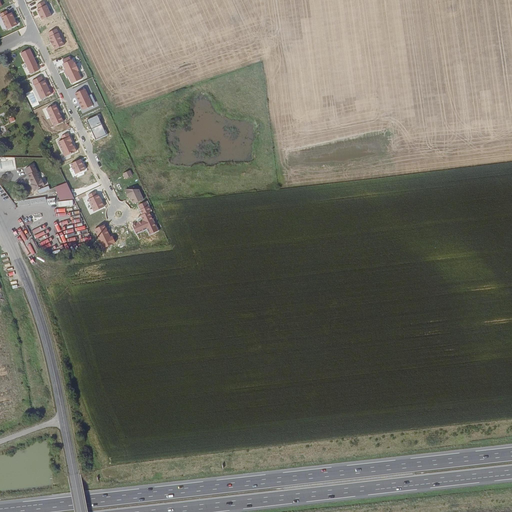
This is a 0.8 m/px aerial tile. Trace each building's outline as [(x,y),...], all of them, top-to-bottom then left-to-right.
[(38,9),(37,9),(42,20),(52,15),(47,5),(46,5),(38,9)] [(7,11),(0,13),(0,14),(7,30),(17,25),(11,13),(9,14),(7,11)] [(31,73),(40,69),(30,49),(21,53),(31,73)] [(71,56),(61,61),(71,84),(82,79),(71,56)] [(43,99),(53,94),(43,75),(33,80),(43,99)] [(75,94),(83,110),(93,106),(85,89),(75,94)] [(45,109),(54,126),(64,121),(55,104),(45,109)] [(97,115),(87,120),(91,129),(102,124),(97,115)] [(102,124),(91,129),(96,140),(107,135),(102,124)] [(80,159),(71,164),(76,174),(86,170),(80,159)] [(30,185),(33,191),(44,186),(41,179),(40,180),(32,164),(25,168),(28,174),(27,175),(31,184),(30,185)] [(0,184),(8,196),(12,193),(1,178),(0,178),(0,184)] [(67,182),(55,187),(60,201),(57,202),(60,208),(74,203),(67,182)] [(90,199),(88,199),(94,211),(104,206),(99,194),(97,195),(90,199)] [(18,202),(19,207),(48,203),(47,198),(18,202)] [(25,226),(32,223),(29,214),(22,217),(25,226)]
